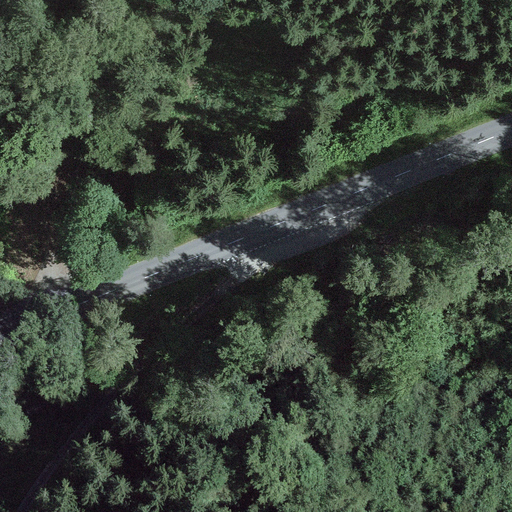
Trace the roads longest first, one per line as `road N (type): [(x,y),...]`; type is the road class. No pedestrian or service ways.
road 1 (tertiary): [(0,337),(511,130)]
road 2 (track): [(15,511),(192,311),(258,265),(269,228)]
road 3 (track): [(160,0),(137,71),(58,228),(56,315)]
